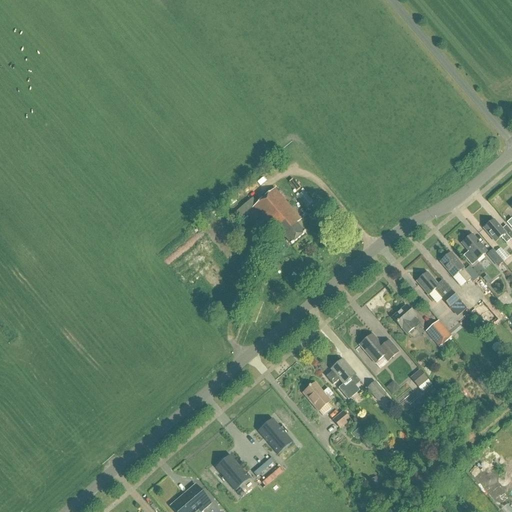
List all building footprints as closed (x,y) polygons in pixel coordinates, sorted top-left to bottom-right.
[(252,209),(265,226),(266,225),(273,233),(275,231),(281,238),(283,236),(291,246),(305,234),(296,225),(301,220),(275,190),(252,209)] [(493,221),(483,230),(495,243),(501,239),(506,245),(510,241),(511,239),(511,233),(506,227),(501,230),(493,221)] [(461,244),(469,253),(464,257),(471,266),(486,253),(471,236),(461,244)] [(487,255),(497,268),(503,263),(492,251),(487,255)] [(258,264),(249,253),(244,266),(258,264)] [(440,263),(454,279),(458,275),(466,284),(471,279),(473,282),(478,278),(469,267),(465,271),(450,254),(440,263)] [(207,277),(223,296),(237,285),(220,265),(207,277)] [(441,300),(451,310),(460,302),(442,282),(437,286),(427,274),(417,283),(428,296),(435,291),(439,295),(443,298),(441,300)] [(490,280),(485,274),(479,278),(484,285),(490,280)] [(240,318),(256,322),(262,302),(246,298),(240,318)] [(415,318),(406,307),(392,319),(406,336),(415,328),(413,327),(418,323),(414,319),(415,318)] [(438,322),(426,332),(439,348),(451,338),(438,322)] [(382,347),(372,335),(359,347),(375,365),(383,358),(387,363),(399,353),(389,342),(382,347)] [(338,389),(348,401),(359,392),(355,387),(360,383),(355,376),(343,361),(331,371),(343,385),(338,389)] [(410,379),(422,393),(432,384),(419,370),(410,379)] [(367,389),(378,403),(386,396),(375,382),(367,389)] [(390,395),(399,389),(394,382),(385,387),(390,395)] [(309,389),(303,394),(318,413),(330,403),(328,399),(332,395),(328,390),(323,394),(315,384),(310,388),(309,387),(308,389),(309,389)] [(409,412),(421,400),(408,387),(396,398),(409,412)] [(395,407),(389,400),(385,404),(390,411),(395,407)] [(343,413),(333,421),(340,430),(350,421),(343,413)] [(258,432),(257,433),(277,456),(293,443),(273,420),(272,420),(272,421),(258,433),(258,432)] [(360,428),(353,434),(357,440),(360,437),(371,450),(375,446),(360,428)] [(215,469),(235,493),(250,480),(230,456),(229,457),(230,457),(216,469),(215,469)] [(264,487),(282,472),(279,468),(261,482),(264,487)] [(180,500),(171,507),(174,511),(196,511),(198,510),(199,511),(202,511),(211,505),(195,487),(183,497),(184,498),(181,501),(180,500)]
